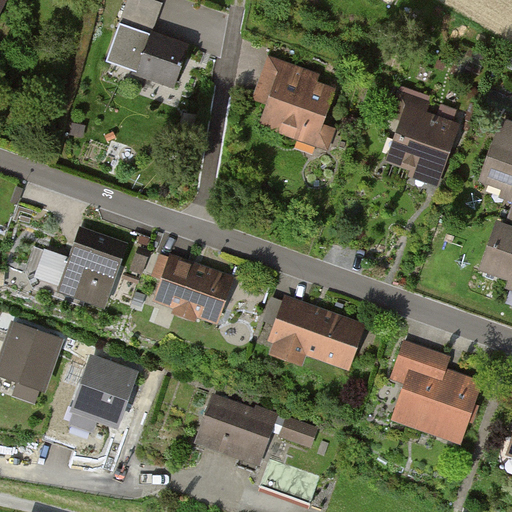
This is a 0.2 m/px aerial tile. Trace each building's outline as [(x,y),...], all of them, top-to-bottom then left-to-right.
[(0,0),(0,19),(9,0),(0,0)] [(164,5),(149,0),(129,0),(107,62),(140,73),(153,36),(164,5)] [(192,48),(153,36),(140,73),(139,78),(176,92),(192,48)] [(342,84),(269,56),(252,101),(267,107),(260,125),(329,152),(337,130),(326,126),(342,84)] [(439,181),(461,124),(430,113),(436,96),(401,83),(386,124),(401,129),(389,163),(439,181)] [(511,111),(500,107),(476,170),(511,183),(511,111)] [(511,226),(497,221),(480,273),(508,283),(506,290),(511,292),(511,226)] [(129,241),(80,224),(68,260),(46,252),(37,277),(108,302),(129,241)] [(152,249),(138,244),(129,268),(143,274),(152,249)] [(238,277),(171,253),(153,303),(220,328),(238,277)] [(368,324),(286,296),(270,342),(276,344),(272,357),(305,369),(308,360),(351,375),(368,324)] [(63,336),(13,318),(0,353),(0,374),(44,390),(63,336)] [(454,356),(406,340),(392,380),(405,384),(391,425),(461,449),(484,383),(449,372),(454,356)] [(139,370),(90,352),(69,407),(119,425),(139,370)] [(280,414),(212,393),(195,447),(263,468),(280,414)] [(318,430),(288,419),(281,439),(311,450),(318,430)]
